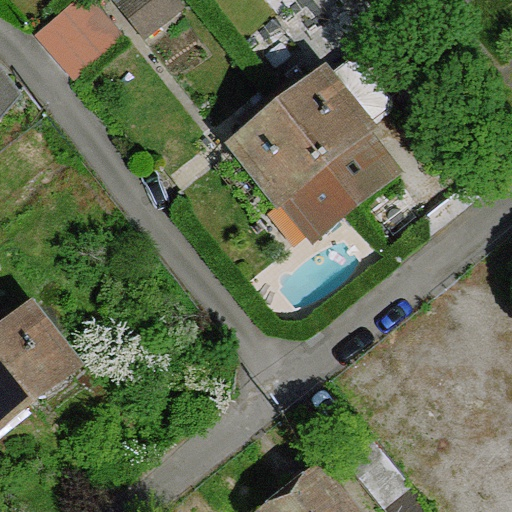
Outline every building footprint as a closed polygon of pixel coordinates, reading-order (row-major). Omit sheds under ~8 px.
[(83,0),(46,33),(85,76),(135,32),(106,0),(83,0)] [(178,8),(171,0),(120,0),(146,33),(178,8)] [(325,83),(365,136),(392,113),(393,101),(365,63),(352,60),(325,83)] [(0,67),(0,117),(20,94),(0,67)] [(272,104),(356,208),(396,177),(365,136),(325,83),(323,81),(306,95),(297,84),(272,104)] [(257,134),(240,147),(315,241),(356,208),(272,104),(249,123),(257,134)] [(0,323),(0,364),(31,404),(73,371),(30,316),(14,330),(5,319),(0,323)] [(0,429),(31,404),(0,364),(0,429)] [(350,511),(314,463),(248,511),(350,511)]
